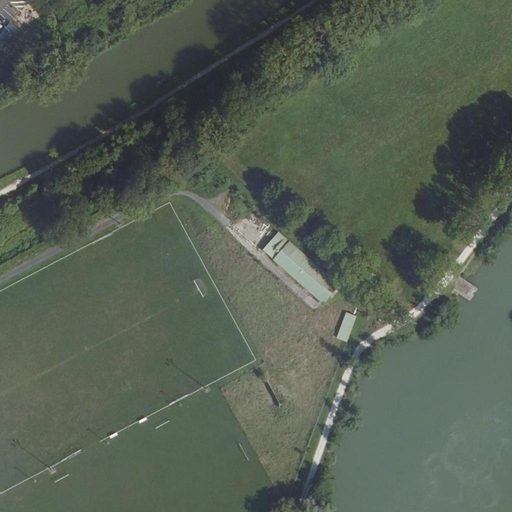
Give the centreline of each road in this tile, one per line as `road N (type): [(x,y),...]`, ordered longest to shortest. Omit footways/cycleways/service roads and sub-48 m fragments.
road 1 (track): [(0,279),(167,192),(186,190),(332,324)]
road 2 (track): [(300,511),(359,360),(511,189)]
